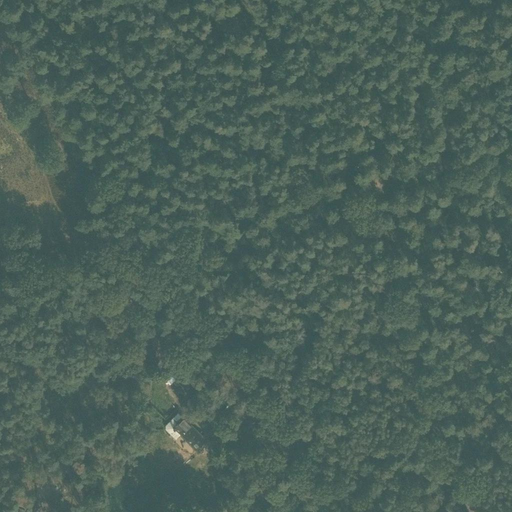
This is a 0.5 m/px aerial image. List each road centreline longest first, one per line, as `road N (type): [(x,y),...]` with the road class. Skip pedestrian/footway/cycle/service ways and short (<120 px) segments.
road 1 (track): [(0,271),(100,246),(158,260),(193,254),(376,191)]
road 2 (track): [(474,511),(375,210),(376,191)]
road 3 (track): [(444,421),(207,511)]
road 4 (track): [(376,191),(239,0)]
road 5 (track): [(462,0),(376,191)]
road 6 (track): [(376,191),(511,141)]
